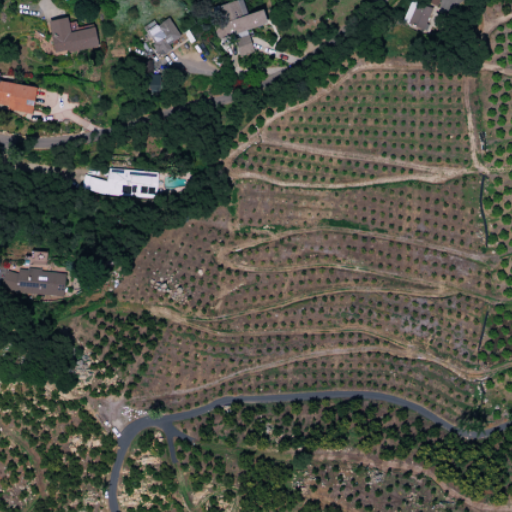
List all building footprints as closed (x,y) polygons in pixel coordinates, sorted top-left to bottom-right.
[(210,9),(237,0),(244,17),(263,10),(267,25),(246,32),(254,52),(239,57),(233,42),(223,47),(213,28),(219,26),(210,9)] [(422,31),(432,9),(410,0),(401,22),(422,31)] [(67,18),(47,22),(55,54),(66,51),(68,54),(99,47),(95,28),(71,33),(67,18)] [(151,38),(160,31),(157,26),(168,18),(181,37),(170,45),(173,51),(166,56),(162,51),(156,54),(151,47),(155,44),(151,38)] [(159,75),(151,75),(151,62),(144,61),(143,88),(158,89),(159,75)] [(0,105),(9,107),(8,110),(32,115),(36,88),(0,81),(0,105)] [(108,169),(108,194),(156,198),(157,173),(108,169)] [(26,252),(26,270),(17,271),(17,285),(77,291),(76,275),(45,271),(46,253),(26,252)]
